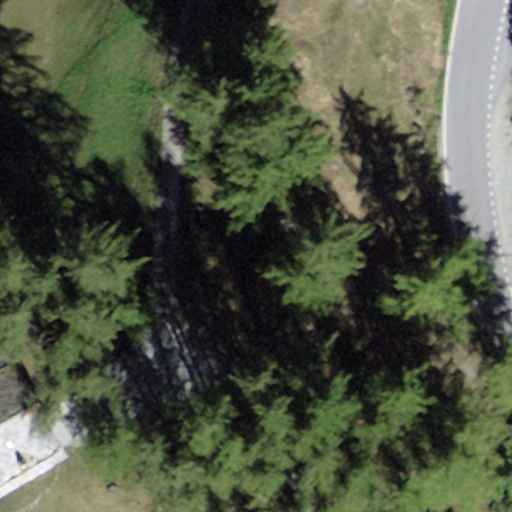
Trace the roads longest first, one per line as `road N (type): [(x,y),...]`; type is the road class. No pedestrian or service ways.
road 1 (track): [(198,0),(180,29),(164,270),(137,390)]
road 2 (unclassified): [(478,0),(464,60),(460,155),(475,256),(511,360)]
